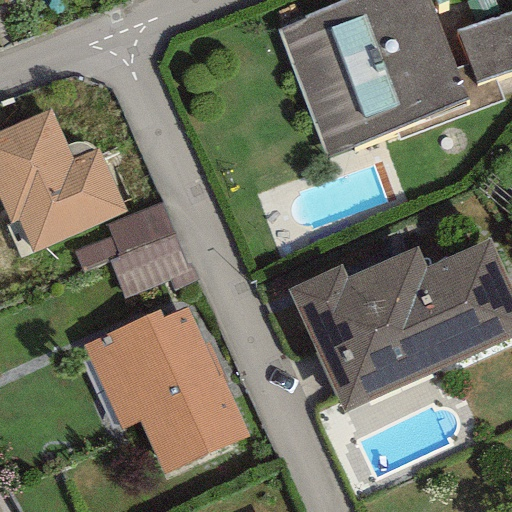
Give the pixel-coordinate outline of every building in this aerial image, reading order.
[(455,69),(428,0),(345,0),(275,31),(325,160),(395,131),(467,100),(455,69)] [(468,65),(475,85),(492,79),(511,71),(511,10),(456,31),(468,65)] [(501,100),(492,79),(475,85),(468,65),(455,69),(467,100),(395,131),(398,140),(501,100)] [(31,254),(123,212),(96,150),(91,152),(89,149),(86,147),(82,145),(76,143),(73,144),(68,145),(65,146),(48,111),(0,132),(0,206),(8,224),(16,221),(31,254)] [(160,204),(105,226),(110,238),(117,255),(171,233),(160,204)] [(172,291),(196,281),(192,270),(187,272),(172,236),(108,262),(123,298),(167,280),(172,291)] [(73,253),(80,270),(117,255),(110,238),(73,253)] [(339,265),(285,291),(342,414),(511,337),(511,295),(487,239),(424,268),(415,247),(344,278),(339,265)] [(157,311),(81,346),(119,431),(138,423),(161,475),(246,437),(206,345),(203,346),(185,309),(160,319),(157,311)]
